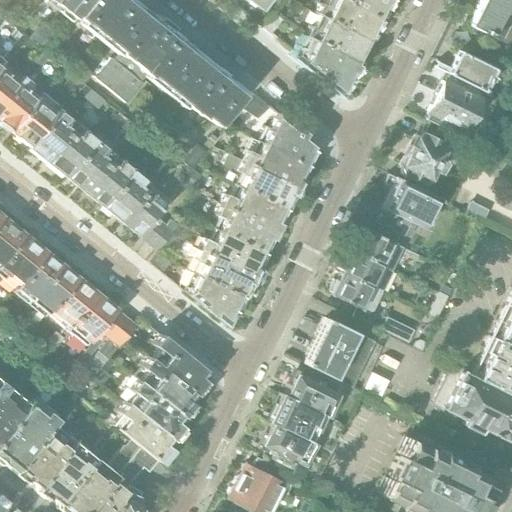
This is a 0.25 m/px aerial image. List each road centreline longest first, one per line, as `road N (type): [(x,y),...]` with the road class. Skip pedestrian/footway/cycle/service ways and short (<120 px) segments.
road 1 (residential): [(242,377),(0,177)]
road 2 (residential): [(242,377),(359,145)]
road 3 (residential): [(180,0),(359,145)]
road 4 (residential): [(359,145),(434,0)]
road 5 (residential): [(177,511),(242,377)]
